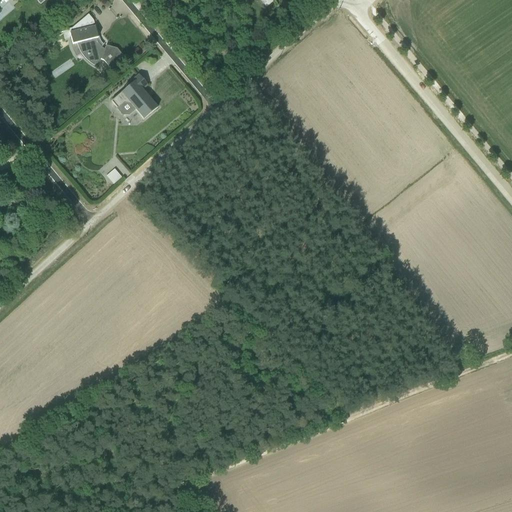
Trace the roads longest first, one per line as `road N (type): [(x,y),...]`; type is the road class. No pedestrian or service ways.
road 1 (track): [(511,354),(114,511)]
road 2 (tertiary): [(511,198),(355,10)]
road 3 (unclassified): [(215,108),(92,221)]
road 4 (unclassified): [(341,0),(215,108)]
road 5 (unclassified): [(92,221),(0,111)]
road 6 (unclassified): [(215,108),(124,0)]
road 7 (unclassified): [(92,221),(0,304)]
